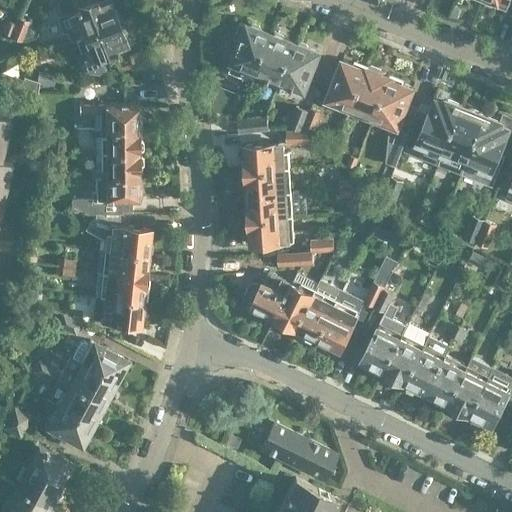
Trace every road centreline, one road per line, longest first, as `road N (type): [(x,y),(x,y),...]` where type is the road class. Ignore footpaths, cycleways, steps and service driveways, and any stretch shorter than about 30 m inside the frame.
road 1 (residential): [(176,0),(199,197),(197,346)]
road 2 (residential): [(511,487),(231,354),(197,346)]
road 3 (residential): [(511,66),(342,0)]
road 4 (residential): [(197,346),(126,511)]
